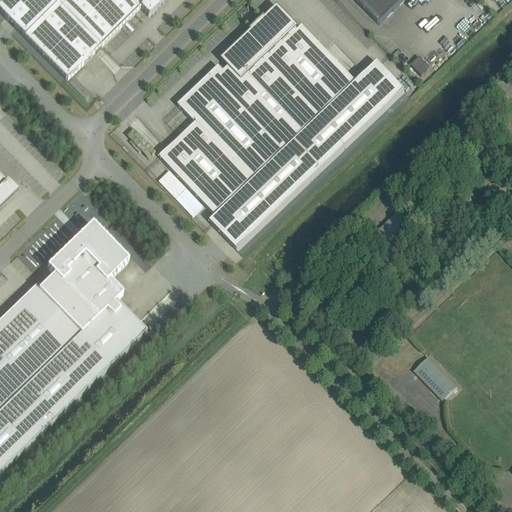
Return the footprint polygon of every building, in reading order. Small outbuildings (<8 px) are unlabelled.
[(1,0),(0,1),(0,13),(67,81),(140,9),(149,18),(167,0),(1,0)] [(353,0),(379,26),(405,0),(353,0)] [(238,253),(405,93),(378,65),(356,85),(302,29),(298,33),(296,31),(297,30),(278,10),(223,62),(224,64),(178,108),(196,126),(160,160),(216,219),(210,224),(238,253)] [(427,72),(430,70),(419,59),(410,67),(421,78),(424,75),(424,76),(427,73),(427,72)] [(6,184),(0,177),(0,210),(18,193),(8,182),(6,184)] [(474,192),(460,204),(475,220),(489,208),(474,192)] [(191,212),(201,220),(205,216),(209,220),(213,215),(200,203),(191,212)] [(402,211),(373,239),(387,254),(416,225),(402,211)] [(54,277),(39,292),(36,288),(0,322),(0,475),(146,334),(116,303),(123,296),(110,282),(128,264),(92,227),(47,270),(54,277)] [(393,324),(380,310),(365,324),(379,338),(393,324)] [(421,367),(414,374),(443,403),(450,396),(457,389),(428,360),(421,367)]
